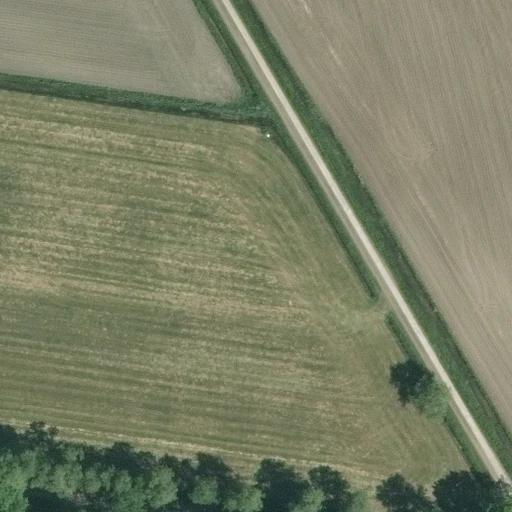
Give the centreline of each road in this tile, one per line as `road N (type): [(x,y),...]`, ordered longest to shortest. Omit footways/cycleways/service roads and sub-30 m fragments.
road 1 (track): [(217,0),(511,506)]
road 2 (track): [(182,511),(0,487)]
